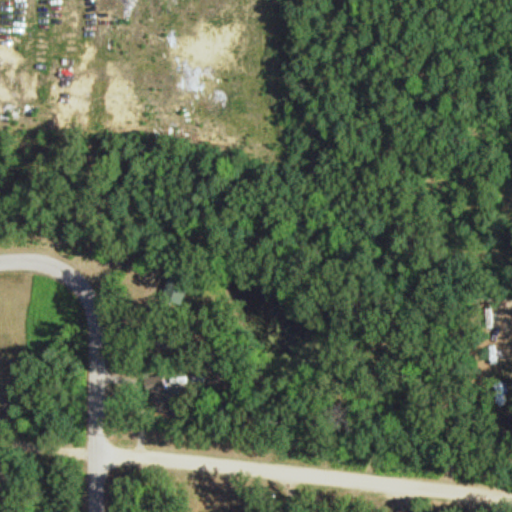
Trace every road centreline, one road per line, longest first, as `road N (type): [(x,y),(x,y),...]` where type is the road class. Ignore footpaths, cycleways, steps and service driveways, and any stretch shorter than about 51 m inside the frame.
road 1 (residential): [(511,498),(97,455)]
road 2 (residential): [(97,511),(96,302),(75,274)]
